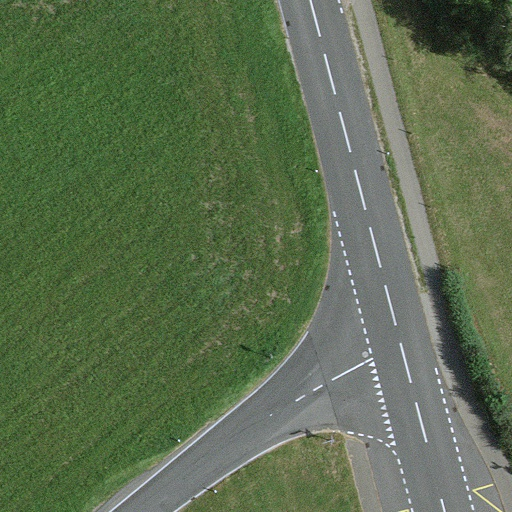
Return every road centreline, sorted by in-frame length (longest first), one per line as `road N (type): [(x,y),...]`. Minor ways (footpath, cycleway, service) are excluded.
road 1 (secondary): [(310,0),(402,350)]
road 2 (unclassified): [(142,511),(279,411),(402,350)]
road 3 (secondary): [(402,350),(445,511)]
